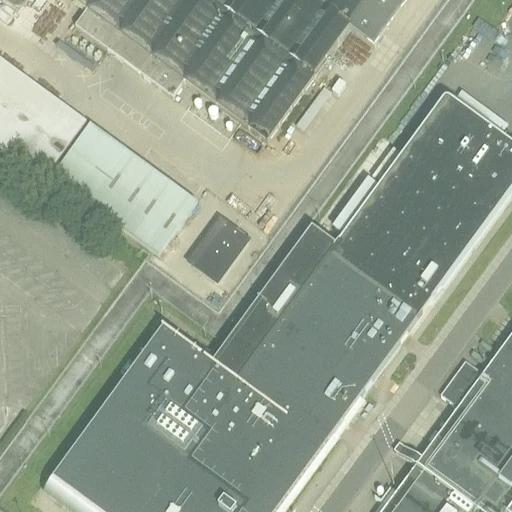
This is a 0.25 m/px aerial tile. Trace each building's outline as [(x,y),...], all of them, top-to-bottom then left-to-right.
[(184,87),(266,147),(307,91),(350,32),(375,50),(411,0),(0,0),(17,13),(26,0),(66,0),(87,15),(75,32),(75,33),(108,56),(173,103),(184,87)] [(54,167),(86,125),(0,62),(0,152),(43,184),(54,167)] [(77,511),(279,511),(423,316),(416,311),(421,304),(422,305),(424,306),(426,306),(427,306),(429,306),(430,306),(432,305),(433,304),(434,303),(511,196),(511,148),(451,104),(450,103),(449,103),(448,102),(446,103),(445,103),(444,104),(443,105),(340,247),(339,246),(335,251),(313,235),(215,369),(163,331),(163,332),(166,334),(50,492),(77,511)] [(127,156),(90,129),(52,180),(89,207),(127,156)] [(193,271),(215,287),(246,243),(224,227),(193,271)] [(212,286),(206,295),(223,306),(229,298),(212,286)] [(511,511),(511,342),(399,497),(387,511),(511,511)] [(479,375),(466,365),(441,399),(454,409),(479,375)] [(400,446),(394,454),(401,459),(406,451),(400,446)]
